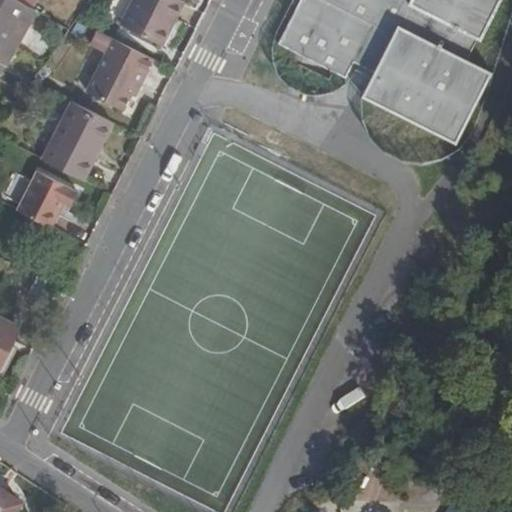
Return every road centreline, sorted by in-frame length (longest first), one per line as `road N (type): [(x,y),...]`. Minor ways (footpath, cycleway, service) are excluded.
road 1 (residential): [(266,511),(406,219),(407,196),(389,166),(248,97),(188,93)]
road 2 (residential): [(6,449),(188,93)]
